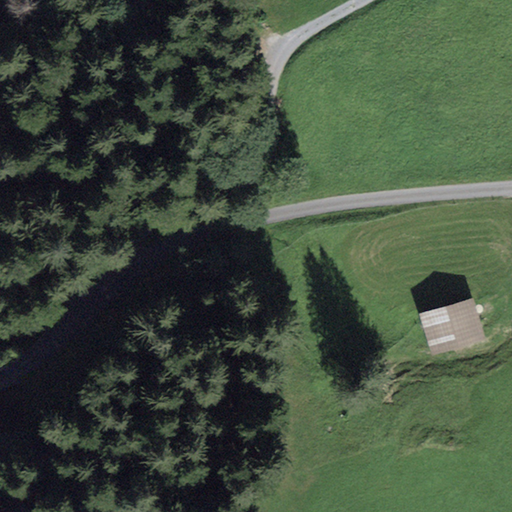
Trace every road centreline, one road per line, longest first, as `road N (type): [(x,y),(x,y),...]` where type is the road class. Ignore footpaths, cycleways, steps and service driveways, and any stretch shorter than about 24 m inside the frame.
road 1 (unclassified): [(0,382),(48,351),(116,284),(185,242),(293,211),(511,188)]
road 2 (track): [(166,212),(228,178),(252,154),(276,66),(290,45),(361,0)]
